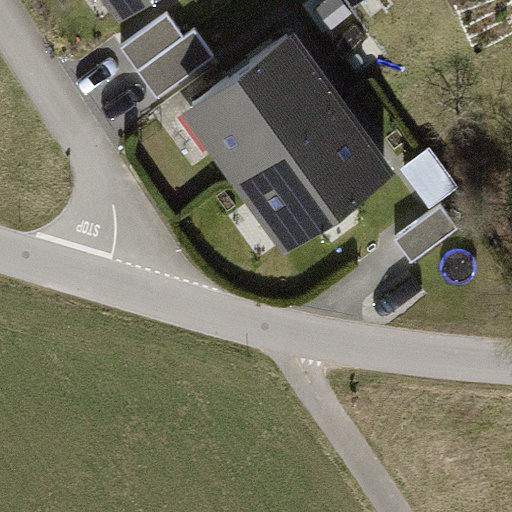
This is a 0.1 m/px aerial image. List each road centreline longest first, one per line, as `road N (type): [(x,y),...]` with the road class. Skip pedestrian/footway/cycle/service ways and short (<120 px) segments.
road 1 (unclassified): [(0,250),(307,333),(511,359)]
road 2 (track): [(399,511),(307,374),(307,333)]
